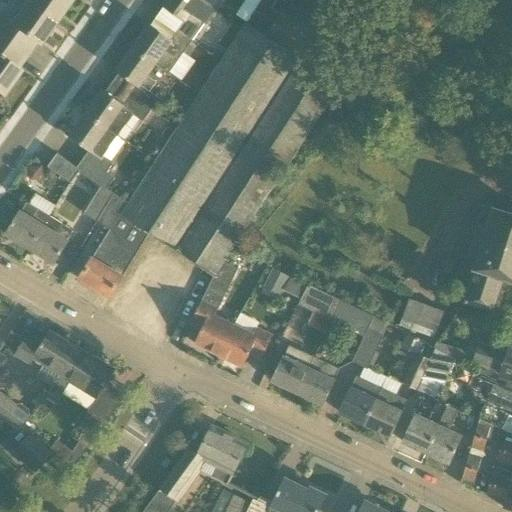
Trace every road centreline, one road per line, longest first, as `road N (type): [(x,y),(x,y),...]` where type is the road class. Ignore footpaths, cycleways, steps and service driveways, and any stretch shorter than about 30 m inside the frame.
road 1 (residential): [(480,511),(170,368)]
road 2 (residential): [(0,165),(117,0)]
road 3 (residential): [(170,368),(0,268)]
road 4 (residential): [(86,511),(170,368)]
